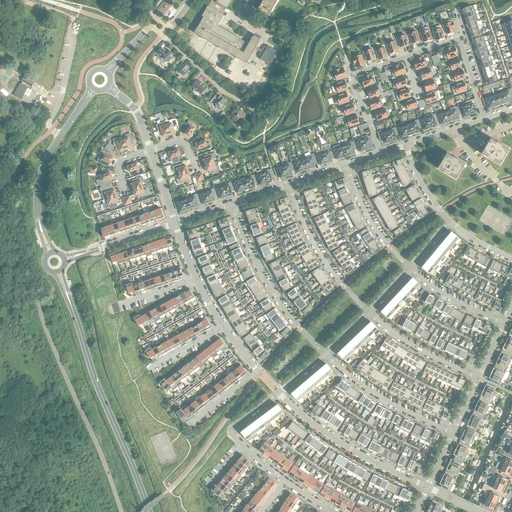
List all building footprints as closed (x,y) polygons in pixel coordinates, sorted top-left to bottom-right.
[(203,13),(202,15),(203,15),(203,16),(204,17),(198,27),(197,27),(194,32),(195,33),(202,37),(201,38),(205,40),(204,40),(205,39),(219,47),(218,48),(222,50),(222,49),(236,57),(236,58),(235,57),(235,58),(239,60),(239,59),(239,58),(246,62),(254,49),(255,50),(255,49),(261,52),(259,54),(259,55),(259,56),(259,57),(260,58),(260,59),(269,65),(275,59),(277,51),(268,45),(267,46),(266,46),(265,46),(264,46),(264,47),(263,47),(262,50),(257,47),(257,46),(257,47),(256,46),(260,39),(259,38),(255,35),(253,35),(253,36),(251,39),(250,39),(248,39),(248,42),(247,43),(238,38),(238,37),(217,25),(226,9),(227,9),(232,0),(211,0),(204,13),(203,13)] [(263,0),(258,10),(269,16),(277,0),(263,0)] [(463,14),(475,10),(473,5),(462,9),(464,14),(463,14)] [(465,19),(476,15),(475,10),(463,14),(464,14),(465,19)] [(451,21),(455,20),(452,12),(449,13),(451,20),(444,22),(444,24),(443,25),(446,34),(452,32),(452,33),(454,33),(454,32),(455,31),(454,28),(452,22),(451,21)] [(467,23),(478,20),(476,15),(465,19),(467,23)] [(509,22),(502,24),(504,30),(511,27),(511,19),(509,21),(509,22)] [(432,28),(435,38),(436,40),(444,37),(443,34),(444,34),(442,28),(441,29),(440,25),(432,28)] [(420,32),(423,40),(423,42),(429,40),(429,41),(431,40),(431,39),(432,39),(429,29),(428,30),(427,28),(421,30),(422,32),(420,32)] [(408,34),(411,41),(411,43),(420,40),(417,31),(415,31),(415,29),(409,31),(409,33),(408,34)] [(471,38),(472,38),(483,34),(481,29),(479,30),(470,33),(472,38),(471,38)] [(397,38),(399,45),(400,47),(405,45),(406,46),(408,45),(408,44),(407,41),(408,41),(406,35),(405,35),(404,35),(403,33),(397,35),(398,37),(397,38)] [(483,36),(472,40),(474,44),(473,45),(474,45),(485,41),(483,36)] [(386,44),(389,51),(389,53),(398,50),(395,41),(393,41),(393,39),(387,41),(387,43),(386,44)] [(485,41),(474,45),(476,49),(487,46),(485,41)] [(379,59),(382,58),(384,58),(384,59),(387,58),(386,57),(387,57),(384,47),(383,48),(382,45),(376,47),(377,50),(376,50),(379,59)] [(487,46),(476,49),(477,54),(488,51),(487,46)] [(367,61),(370,60),(375,58),(372,49),(371,49),(370,47),(364,49),(365,51),(363,51),(367,61)] [(447,57),(448,59),(457,55),(456,50),(457,50),(456,47),(455,48),(454,47),(451,48),(451,47),(445,49),(446,50),(445,50),(445,51),(443,52),(445,58),(447,57)] [(157,53),(162,58),(161,58),(163,60),(164,60),(165,61),(169,57),(170,57),(170,56),(172,54),(167,49),(165,51),(161,48),(157,53)] [(488,51),(477,54),(479,59),(490,55),(488,51)] [(365,64),(364,62),(361,55),(360,55),(359,53),(353,55),(354,57),(353,58),(352,58),(354,64),(355,64),(356,67),(357,67),(357,68),(360,67),(359,66),(365,64)] [(490,55),(479,59),(481,64),(492,60),(490,55)] [(416,69),(425,66),(425,65),(427,64),(425,58),(423,59),(423,58),(422,58),(422,57),(416,59),(416,60),(413,61),(413,62),(413,64),(414,64),(416,69)] [(452,70),(459,67),(461,67),(458,58),(449,61),(449,63),(447,63),(449,69),(451,69),(452,70)] [(492,60),(481,64),(482,69),(493,65),(492,60)] [(184,63),(180,67),(178,65),(174,70),(178,74),(180,72),(184,76),(191,69),(184,63)] [(395,75),(396,76),(405,73),(403,68),(404,67),(404,65),(403,65),(402,64),(399,65),(393,67),(393,68),(393,69),(391,70),(393,76),(395,75)] [(493,65),(482,69),(484,74),(495,70),(493,65)] [(346,77),(345,74),(344,72),(345,71),(344,69),(343,69),(343,68),(340,70),(340,69),(334,71),(334,72),(334,73),(332,74),(334,80),(336,79),(336,80),(346,77)] [(419,71),(421,77),(422,80),(432,77),(431,75),(433,75),(431,69),(429,69),(429,68),(419,71)] [(456,81),(463,79),(465,78),(463,73),(464,73),(463,70),(462,71),(462,70),(453,73),(453,74),(451,75),(453,81),(455,80),(456,81)] [(495,70),(484,74),(485,78),(494,76),(497,75),(495,70)] [(364,87),(373,84),(373,82),(375,82),(373,76),(371,76),(370,75),(364,77),(361,78),(361,79),(360,79),(361,82),(362,81),(364,87)] [(494,76),(485,78),(487,83),(486,83),(486,84),(487,83),(496,81),(498,80),(497,75),(494,76)] [(29,88),(31,86),(32,87),(35,83),(24,77),(21,81),(23,82),(21,84),(20,83),(13,95),(29,104),(36,92),(29,88)] [(397,88),(405,86),(407,85),(404,77),(394,80),(395,81),(393,82),(395,88),(397,87),(397,88)] [(193,84),(191,86),(197,91),(197,92),(198,94),(199,94),(199,93),(200,94),(201,93),(203,94),(208,89),(206,88),(206,87),(201,82),(201,81),(198,78),(196,80),(195,79),(192,82),(193,84)] [(423,83),(425,88),(426,91),(435,88),(435,87),(437,86),(435,80),(433,81),(433,80),(423,83)] [(347,89),(346,86),(344,81),(341,82),(341,81),(335,83),(336,84),(335,84),(336,85),(333,86),(335,92),(338,91),(338,92),(347,89)] [(451,86),(454,94),(466,90),(464,82),(451,86)] [(370,97),(381,94),(382,93),(379,85),(367,89),(370,97)] [(410,96),(409,94),(408,88),(395,92),(398,101),(410,96)] [(511,95),(511,91),(511,89),(497,93),(501,105),(504,104),(504,103),(508,101),(509,102),(511,101),(511,100),(510,96),(511,95)] [(427,94),(424,95),(427,104),(439,99),(436,91),(433,92),(433,91),(427,93),(427,94)] [(349,101),(348,98),(347,96),(348,96),(347,93),(346,94),(346,93),(343,94),(343,93),(337,95),(337,96),(337,97),(335,98),(337,104),(339,103),(339,104),(349,101)] [(497,93),(482,98),(485,105),(487,104),(489,109),(492,108),(492,107),(497,105),(497,106),(501,105),(497,93)] [(215,95),(210,102),(212,104),(213,104),(216,106),(216,107),(218,109),(219,109),(221,111),(225,106),(223,104),(226,101),(220,96),(218,98),(215,95)] [(369,102),(368,102),(369,106),(370,106),(372,109),(381,106),(381,105),(383,104),(381,98),(379,99),(378,98),(369,101),(369,102)] [(405,103),(403,103),(405,109),(407,109),(408,110),(417,107),(414,98),(405,101),(405,103)] [(474,98),(466,101),(466,102),(467,105),(470,114),(472,113),(473,114),(476,113),(475,108),(477,107),(475,101),(474,98)] [(466,102),(457,105),(458,106),(460,113),(463,112),(464,117),(468,116),(468,115),(470,114),(467,105),(466,102)] [(346,115),(353,113),(355,112),(352,103),(343,107),(343,108),(341,109),(343,115),(345,114),(346,115)] [(455,109),(450,111),(453,120),(455,119),(456,120),(459,119),(457,114),(460,113),(458,106),(455,107),(455,109)] [(246,115),(237,107),(229,116),(234,120),(234,121),(236,123),(237,122),(238,124),(240,122),(241,121),(240,121),(246,115)] [(375,112),(377,117),(378,120),(380,119),(387,117),(387,116),(389,115),(387,109),(385,110),(384,108),(375,112)] [(450,111),(444,113),(447,122),(449,121),(450,122),(453,121),(453,120),(450,111)] [(438,113),(435,114),(437,121),(440,120),(442,125),(445,124),(445,123),(447,122),(444,113),(439,115),(438,113)] [(432,114),(426,116),(430,127),(432,127),(433,128),(436,127),(435,122),(437,121),(435,114),(432,115),(432,114)] [(356,115),(347,118),(347,119),(345,120),(347,126),(349,125),(349,126),(359,123),(357,118),(358,118),(357,115),(356,116),(356,115)] [(421,119),(418,120),(420,127),(423,126),(425,130),(428,129),(428,128),(430,127),(426,116),(424,117),(423,118),(424,120),(422,120),(421,119)] [(169,124),(166,125),(169,135),(172,134),(172,133),(175,132),(174,130),(177,129),(175,125),(178,125),(176,119),(173,119),(168,121),(169,124)] [(416,122),(410,124),(413,133),(415,132),(416,133),(419,132),(418,127),(420,127),(418,120),(415,121),(416,122)] [(186,132),(184,134),(190,137),(190,136),(191,136),(192,134),(192,133),(195,128),(191,126),(193,124),(189,121),(183,130),(186,132)] [(161,123),(156,125),(160,135),(162,134),(163,136),(166,135),(166,136),(169,135),(166,125),(162,126),(161,123)] [(410,124),(404,126),(408,136),(411,135),(411,134),(413,133),(410,124)] [(398,126),(395,127),(398,134),(400,133),(402,138),(405,137),(405,136),(407,135),(407,136),(408,136),(404,126),(399,128),(398,126)] [(393,130),(387,132),(390,141),(393,140),(393,141),(396,140),(395,135),(398,134),(395,127),(392,128),(393,130)] [(381,131),(378,132),(380,140),(383,139),(385,144),(388,143),(388,142),(390,141),(387,132),(382,134),(381,131)] [(126,138),(123,139),(126,150),(129,149),(129,148),(131,147),(131,145),(134,144),(133,141),(135,140),(134,135),(131,136),(130,134),(125,135),(126,138)] [(368,138),(363,140),(366,149),(368,148),(368,149),(372,148),(370,143),(373,142),(371,136),(368,137),(368,138)] [(123,151),(126,150),(123,139),(122,139),(121,137),(113,139),(114,143),(113,144),(114,145),(115,146),(116,149),(119,148),(120,151),(123,150),(123,151)] [(481,153),(482,154),(499,164),(508,149),(509,149),(497,142),(491,138),(490,138),(481,153)] [(201,151),(211,148),(209,143),(206,144),(205,140),(200,142),(198,141),(197,142),(196,143),(198,149),(200,148),(201,151)] [(357,140),(354,141),(356,148),(359,147),(360,152),(364,151),(363,150),(366,149),(363,140),(357,142),(357,140)] [(351,144),(346,146),(349,155),(351,154),(351,155),(355,154),(353,149),(356,148),(354,141),(351,142),(351,144)] [(345,143),(339,145),(340,148),(343,157),(345,156),(345,157),(349,156),(349,155),(346,146),(345,143)] [(334,148),(331,149),(333,156),(336,155),(337,160),(341,159),(341,158),(343,157),(340,148),(339,145),(333,147),(334,148)] [(330,148),(322,151),(323,154),(326,162),(328,162),(328,163),(332,161),(330,157),(333,156),(331,149),(330,148)] [(167,157),(169,162),(172,161),(173,163),(180,161),(178,156),(180,155),(178,149),(177,149),(176,149),(175,149),(174,150),(169,152),(170,156),(167,157)] [(111,157),(112,154),(102,150),(99,158),(107,162),(107,163),(109,163),(110,163),(111,163),(113,158),(111,157)] [(316,154),(314,155),(316,162),(319,161),(320,165),(324,164),(324,163),(326,162),(323,154),(322,151),(316,153),(316,154)] [(438,168),(437,168),(455,179),(456,179),(465,164),(455,157),(447,153),(447,152),(438,168)] [(203,163),(204,166),(214,162),(213,159),(216,158),(214,153),(204,156),(205,159),(203,160),(204,162),(203,163)] [(313,154),(305,156),(306,159),(309,168),(311,167),(311,168),(315,167),(313,162),(316,162),(314,155),(313,154)] [(299,158),(291,161),(291,162),(293,169),(296,168),(298,173),(301,172),(301,171),(303,170),(303,171),(304,171),(300,161),(299,158)] [(392,162),(394,167),(405,163),(403,158),(392,162)] [(306,159),(300,161),(304,171),(307,170),(307,169),(309,168),(306,159)] [(215,166),(214,162),(204,166),(205,169),(206,169),(207,171),(209,170),(210,173),(220,170),(218,165),(215,166)] [(288,162),(282,164),(286,176),(288,175),(289,176),(292,175),(291,170),(293,169),(291,162),(288,163),(288,162)] [(127,166),(129,172),(131,171),(132,174),(133,177),(144,173),(141,166),(138,167),(137,163),(131,165),(130,164),(129,165),(128,166),(127,166)] [(183,163),(173,167),(174,172),(177,171),(178,174),(189,171),(188,168),(187,168),(186,165),(184,166),(183,163)] [(394,167),(397,172),(405,168),(403,164),(405,164),(405,163),(394,167)] [(277,167),(274,168),(276,175),(279,174),(281,179),(284,178),(284,177),(286,176),(282,164),(276,166),(277,167)] [(407,172),(405,168),(397,172),(399,177),(407,172)] [(262,171),(263,174),(266,183),(268,182),(268,183),(272,182),(270,177),(273,176),(271,169),(268,170),(262,171)] [(360,173),(361,178),(372,174),(370,169),(360,173)] [(109,172),(108,170),(100,173),(101,175),(100,175),(102,179),(96,180),(98,185),(100,185),(101,187),(100,188),(111,184),(110,178),(112,178),(110,172),(109,172)] [(177,179),(178,184),(189,180),(188,178),(190,177),(189,174),(190,174),(189,171),(178,174),(180,178),(177,179)] [(257,174),(254,175),(256,182),(259,181),(260,186),(264,184),(263,183),(266,183),(263,174),(262,171),(256,173),(257,174)] [(399,177),(401,181),(410,177),(407,172),(399,177)] [(253,183),(256,182),(254,175),(251,176),(251,178),(246,179),(249,189),(249,188),(251,188),(251,189),(255,187),(253,183)] [(132,190),(142,186),(141,183),(144,182),(142,177),(132,180),(133,183),(131,184),(132,187),(131,187),(132,190)] [(412,182),(410,177),(401,181),(403,186),(412,182)] [(334,181),(336,186),(346,183),(345,178),(334,181)] [(246,179),(240,181),(243,190),(245,190),(245,191),(249,189),(246,179)] [(234,181),(231,182),(233,189),(236,188),(237,193),(241,192),(241,191),(243,190),(240,181),(234,183),(234,181)] [(228,185),(223,187),(226,196),(228,195),(229,196),(232,195),(231,190),(233,189),(231,182),(228,183),(228,185)] [(336,192),(338,191),(346,188),(345,184),(346,183),(336,186),(334,187),(336,192)] [(114,190),(112,190),(110,185),(111,184),(100,188),(103,196),(105,195),(107,198),(104,199),(117,195),(116,192),(115,192),(114,190)] [(408,194),(416,189),(414,185),(405,190),(408,194)] [(138,197),(148,194),(146,189),(144,190),(142,186),(132,190),(133,193),(134,193),(135,195),(137,195),(138,197)] [(217,187),(214,188),(216,195),(219,194),(220,199),(224,198),(224,197),(226,196),(223,187),(217,189),(217,187)] [(211,191),(206,193),(209,202),(211,201),(212,202),(215,201),(213,196),(216,195),(214,188),(211,189),(211,191)] [(348,192),(346,188),(338,191),(336,192),(338,197),(340,196),(348,192)] [(301,192),(303,197),(314,194),(312,189),(301,192)] [(378,194),(377,189),(367,192),(369,197),(378,194)] [(411,199),(419,194),(416,189),(408,194),(411,199)] [(340,196),(342,201),(350,197),(348,192),(340,196)] [(200,193),(197,194),(199,201),(202,200),(203,205),(207,203),(209,202),(206,193),(200,195),(200,193)] [(196,202),(199,201),(197,194),(194,195),(194,197),(189,199),(192,207),(194,207),(195,208),(198,206),(196,202)] [(411,199),(413,203),(422,198),(419,194),(411,199)] [(118,198),(117,195),(104,199),(104,200),(107,199),(108,202),(105,203),(103,204),(104,209),(110,207),(111,209),(117,206),(116,202),(118,201),(117,198),(118,198)] [(372,199),(375,204),(383,199),(381,195),(372,199)] [(287,197),(276,201),(277,206),(288,202),(287,197)] [(353,202),(350,197),(342,201),(340,202),(342,207),(353,202)] [(422,198),(413,203),(416,207),(424,202),(422,198)] [(189,199),(183,200),(186,210),(190,209),(190,208),(192,207),(189,199)] [(375,204),(377,208),(386,204),(383,199),(375,204)] [(186,210),(183,200),(178,202),(177,201),(174,202),(176,209),(179,208),(181,212),(184,211),(184,210),(186,209),(186,210)] [(277,206),(279,211),(288,207),(286,203),(288,202),(277,206)] [(417,213),(427,207),(424,202),(416,207),(418,212),(417,213)] [(353,203),(345,208),(348,212),(356,208),(353,203)] [(388,208),(386,204),(377,208),(380,213),(388,208)] [(279,211),(281,216),(290,212),(288,207),(279,211)] [(417,213),(421,219),(429,213),(425,208),(427,207),(417,213)] [(164,217),(161,208),(155,210),(158,219),(164,217)] [(254,208),(243,212),(245,217),(255,213),(254,208)] [(321,213),(319,208),(310,211),(312,216),(321,213)] [(348,212),(346,214),(348,218),(350,217),(358,213),(356,208),(348,212)] [(380,213),(383,217),(391,212),(388,208),(380,213)] [(153,221),(158,219),(155,210),(150,212),(153,221)] [(144,214),(147,222),(153,221),(150,212),(144,214)] [(281,216),(283,220),(292,217),(290,212),(281,216)] [(393,217),(391,212),(383,217),(385,222),(393,217)] [(255,213),(245,217),(247,216),(248,219),(249,221),(257,218),(259,217),(258,213),(255,213)] [(350,217),(348,218),(351,223),(361,217),(358,213),(350,217)] [(139,215),(142,224),(147,222),(144,214),(139,215)] [(314,218),(316,223),(325,219),(323,214),(314,218)] [(133,217),(136,226),(142,224),(139,215),(133,217)] [(131,228),(128,219),(127,217),(122,219),(123,221),(126,230),(131,228)] [(128,219),(131,228),(136,226),(133,217),(128,219)] [(218,220),(220,225),(231,222),(229,217),(218,220)] [(257,218),(249,221),(250,226),(259,223),(261,222),(259,217),(257,218)] [(294,222),(292,217),(283,220),(285,225),(294,222)] [(361,217),(351,223),(353,227),(355,226),(363,222),(361,217)] [(385,222),(388,226),(396,221),(393,217),(385,222)] [(316,223),(319,228),(327,223),(325,219),(316,223)] [(120,232),(117,223),(116,220),(111,222),(115,233),(120,232)] [(117,223),(120,232),(126,230),(123,221),(117,223)] [(390,230),(400,225),(398,225),(396,221),(388,226),(390,230)] [(109,235),(115,233),(111,222),(106,224),(106,226),(109,235)] [(231,222),(220,225),(222,230),(232,226),(231,226),(231,227),(229,222),(231,222)] [(363,222),(355,226),(358,230),(366,226),(363,222)] [(286,227),(289,232),(297,228),(295,223),(286,227)] [(319,228),(321,232),(329,228),(327,223),(319,228)] [(392,230),(397,236),(404,231),(400,225),(390,230),(390,231),(392,230)] [(101,228),(102,233),(101,234),(101,235),(101,236),(102,237),(103,237),(104,237),(109,235),(106,226),(101,228)] [(222,230),(224,235),(233,231),(231,227),(232,226),(222,230)] [(260,228),(252,231),(253,236),(262,233),(262,234),(265,233),(263,227),(260,228)] [(186,237),(197,233),(196,228),(185,231),(186,237)] [(289,232),(291,237),(300,232),(297,228),(289,232)] [(321,232),(323,237),(332,232),(329,228),(321,232)] [(367,228),(359,233),(362,237),(370,232),(367,228)] [(224,235),(226,240),(235,236),(233,231),(234,231),(233,231),(224,235)] [(291,237),(293,241),(302,237),(300,232),(291,237)] [(334,237),(332,232),(323,237),(325,241),(334,237)] [(362,237),(360,238),(362,241),(360,243),(361,244),(363,243),(365,241),(372,236),(370,232),(362,237)] [(451,232),(447,236),(455,243),(459,238),(451,232)] [(199,238),(197,233),(186,237),(188,236),(190,241),(189,241),(199,238)] [(256,238),(258,243),(266,239),(264,234),(256,238)] [(164,238),(167,247),(173,245),(170,236),(164,238)] [(235,236),(226,240),(228,245),(237,241),(237,240),(237,241),(235,236)] [(365,241),(363,243),(366,247),(368,245),(375,240),(372,236),(365,241)] [(457,244),(455,243),(447,236),(444,241),(451,247),(453,249),(457,244)] [(304,242),(302,237),(293,241),(296,246),(304,242)] [(325,241),(328,246),(336,242),(334,237),(325,241)] [(162,249),(167,247),(164,238),(159,240),(162,249)] [(191,246),(201,243),(199,238),(189,241),(190,241),(192,246),(191,246)] [(258,243),(260,248),(268,244),(266,239),(258,243)] [(157,251),(162,249),(159,240),(154,242),(157,251)] [(375,240),(368,245),(371,249),(369,251),(378,244),(375,240)] [(448,252),(451,247),(444,241),(440,245),(448,252)] [(157,251),(154,242),(148,244),(151,253),(157,251)] [(339,246),(336,242),(328,246),(330,251),(339,246)] [(203,248),(201,243),(191,246),(192,246),(193,251),(203,248)] [(238,243),(229,247),(231,251),(240,247),(238,243)] [(262,252),(270,249),(273,248),(271,243),(268,244),(260,248),(262,252)] [(297,248),(300,253),(308,248),(305,243),(297,248)] [(146,254),(151,253),(148,244),(143,245),(146,254)] [(369,251),(367,252),(370,257),(380,249),(377,246),(378,245),(378,244),(369,251)] [(137,247),(140,256),(146,254),(143,245),(137,247)] [(444,256),(448,252),(440,245),(436,249),(444,256)] [(468,257),(473,249),(472,248),(472,249),(471,248),(471,247),(468,246),(463,254),(468,257)] [(135,258),(140,256),(137,247),(132,249),(135,258)] [(240,247),(231,251),(233,256),(243,252),(243,251),(242,252),(240,247)] [(332,252),(335,257),(343,251),(340,247),(332,252)] [(204,253),(203,248),(193,251),(193,252),(193,251),(195,256),(195,257),(195,256),(195,257),(204,253)] [(300,253),(302,257),(310,252),(308,248),(300,253)] [(127,251),(130,260),(135,258),(132,249),(127,251)] [(262,252),(264,257),(272,253),(270,249),(262,252)] [(446,257),(444,256),(436,249),(433,254),(441,260),(442,262),(446,257)] [(472,259),(477,251),(475,250),(473,249),(468,257),(472,259)] [(124,262),(130,260),(127,251),(121,253),(124,262)] [(335,257),(338,261),(346,256),(343,251),(335,257)] [(477,262),(482,254),(481,253),(481,254),(479,253),(480,252),(477,251),(472,259),(477,262)] [(115,252),(109,254),(108,255),(108,256),(108,257),(109,257),(109,258),(110,258),(111,258),(112,263),(118,261),(119,263),(115,252)] [(124,262),(121,253),(116,254),(115,252),(119,263),(124,262)] [(243,252),(233,256),(236,261),(245,256),(244,256),(242,252),(243,252)] [(275,252),(272,253),(264,257),(266,262),(267,261),(268,263),(277,258),(275,252)] [(302,257),(305,261),(313,257),(310,252),(302,257)] [(199,264),(209,259),(206,254),(197,258),(200,263),(199,264)] [(429,258),(437,265),(441,260),(433,254),(429,258)] [(477,262),(481,264),(486,256),(484,255),(482,254),(477,262)] [(236,261),(233,262),(236,266),(238,265),(247,261),(244,257),(245,256),(236,261)] [(349,260),(346,256),(338,261),(341,265),(349,260)] [(481,264),(486,267),(491,259),(490,258),(490,259),(488,258),(489,257),(486,256),(481,264)] [(305,261),(307,266),(316,261),(313,257),(305,261)] [(433,269),(437,265),(429,258),(426,263),(433,269)] [(211,264),(209,259),(199,264),(200,263),(202,268),(201,268),(201,269),(211,264)] [(488,268),(493,270),(497,262),(495,261),(493,259),(488,268)] [(269,264),(271,269),(279,265),(277,260),(269,264)] [(341,265),(344,269),(353,263),(352,264),(349,260),(341,265)] [(238,265),(236,266),(238,271),(240,270),(249,265),(249,266),(247,261),(238,265)] [(318,265),(316,261),(307,266),(310,270),(318,265)] [(493,270),(498,273),(502,264),(501,264),(500,263),(497,262),(493,270)] [(350,274),(357,268),(353,263),(344,269),(344,270),(345,269),(350,274)] [(429,274),(433,269),(426,263),(422,267),(429,274)] [(211,264),(201,269),(202,268),(204,273),(213,269),(211,264)] [(498,273),(502,275),(507,266),(506,266),(504,266),(505,265),(502,264),(498,273)] [(240,270),(238,271),(240,275),(242,274),(252,270),(251,270),(249,266),(249,265),(240,270)] [(271,269),(274,273),(282,269),(279,265),(271,269)] [(502,275),(507,277),(511,266),(511,268),(511,269),(509,268),(509,267),(507,266),(502,275)] [(180,267),(175,269),(178,280),(184,278),(181,269),(180,267)] [(312,272),(315,277),(323,271),(319,267),(312,272)] [(175,269),(169,271),(173,281),(178,280),(175,269)] [(215,274),(213,269),(204,273),(204,274),(204,273),(206,278),(215,274)] [(274,273),(276,278),(284,273),(282,269),(274,273)] [(252,270),(242,274),(245,279),(253,275),(254,275),(254,274),(253,275),(251,270),(252,270)] [(169,271),(164,272),(168,283),(173,281),(169,271)] [(318,281),(326,275),(323,271),(315,277),(318,281)] [(164,272),(159,274),(159,276),(162,285),(168,283),(164,272)] [(287,278),(284,273),(276,278),(279,282),(287,278)] [(208,283),(217,279),(215,274),(206,278),(207,278),(209,283),(208,283)] [(450,284),(450,285),(454,276),(450,274),(445,282),(448,284),(448,283),(450,284)] [(318,281),(321,285),(329,279),(326,275),(318,281)] [(159,276),(154,278),(157,287),(162,285),(159,276)] [(249,286),(258,281),(258,280),(257,281),(254,277),(255,276),(254,276),(246,282),(249,286)] [(459,278),(454,276),(450,285),(452,286),(453,285),(454,286),(454,287),(459,278)] [(154,278),(148,280),(151,289),(157,287),(154,278)] [(279,282),(281,287),(289,282),(287,278),(279,282)] [(412,278),(408,282),(416,289),(420,285),(412,278)] [(463,281),(459,278),(454,287),(457,288),(459,289),(463,281)] [(220,284),(217,279),(208,283),(209,283),(211,288),(210,288),(220,284)] [(322,290),(332,283),(329,279),(321,285),(324,289),(322,290)] [(124,286),(124,287),(125,288),(126,288),(126,289),(127,289),(129,293),(134,292),(135,294),(131,283),(130,280),(128,280),(128,281),(128,284),(126,284),(125,285),(124,286)] [(148,280),(143,282),(146,290),(151,289),(148,280)] [(131,283),(135,294),(141,292),(138,283),(137,281),(131,283)] [(252,290),(260,285),(257,281),(258,281),(249,286),(252,290)] [(468,283),(463,281),(459,289),(461,291),(462,290),(463,291),(463,292),(468,283)] [(143,282),(138,283),(141,292),(146,290),(143,282)] [(292,287),(289,282),(281,287),(284,291),(292,287)] [(412,293),(416,289),(408,282),(404,286),(412,293)] [(332,284),(332,283),(322,290),(327,295),(334,289),(330,285),(332,284)] [(472,285),(468,283),(463,292),(466,293),(466,292),(468,293),(468,294),(472,285)] [(212,293),(213,293),(222,289),(220,284),(210,288),(211,288),(213,293),(212,293)] [(252,296),(263,289),(262,289),(260,285),(252,290),(249,292),(252,296)] [(477,288),(472,285),(468,294),(470,295),(471,295),(472,296),(473,296),(477,288)] [(408,297),(412,293),(404,286),(401,290),(408,297)] [(287,294),(290,298),(297,292),(294,288),(287,294)] [(195,297),(190,289),(185,292),(189,300),(195,297)] [(222,289),(213,293),(215,298),(224,294),(222,289)] [(255,300),(257,299),(266,293),(265,294),(263,290),(263,289),(252,296),(255,300)] [(475,298),(477,299),(478,299),(479,299),(479,300),(483,291),(479,289),(475,298)] [(401,290),(397,295),(404,301),(406,303),(410,299),(408,297),(401,290)] [(488,294),(483,291),(479,300),(482,301),(484,302),(488,294)] [(185,292),(180,295),(184,303),(189,300),(185,292)] [(297,292),(290,298),(293,302),(301,296),(297,292)] [(260,303),(268,298),(265,294),(266,294),(266,293),(257,299),(260,303)] [(425,302),(429,304),(434,296),(429,294),(425,302)] [(488,304),(489,304),(493,296),(488,294),(484,302),(487,304),(487,303),(489,304),(488,304)] [(180,295),(175,297),(179,306),(184,303),(180,295)] [(220,305),(229,299),(226,295),(218,300),(217,300),(218,300),(221,304),(220,305)] [(393,299),(400,306),(404,301),(397,295),(393,299)] [(293,302),(296,306),(304,300),(301,296),(293,302)] [(429,304),(434,307),(438,298),(438,299),(434,296),(429,304)] [(497,298),(493,296),(489,304),(491,306),(492,305),(493,306),(493,307),(492,308),(497,298)] [(175,297),(170,300),(174,308),(179,306),(175,297)] [(223,309),(234,303),(231,298),(229,299),(220,305),(221,304),(223,309)] [(260,303),(262,308),(271,302),(268,298),(269,298),(268,298),(260,303)] [(434,307),(438,309),(443,301),(442,301),(438,299),(439,298),(438,298),(434,307)] [(502,300),(497,298),(492,308),(493,309),(493,308),(495,309),(494,309),(497,311),(502,300)] [(400,306),(393,299),(389,303),(396,310),(400,306)] [(170,300),(165,303),(169,311),(174,308),(170,300)] [(300,310),(308,303),(307,304),(304,300),(296,306),(300,310)] [(438,309),(443,312),(447,303),(447,304),(443,301),(438,309)] [(271,302),(262,308),(265,312),(273,307),(271,303),(271,302)] [(165,303),(160,306),(165,314),(169,311),(165,303)] [(237,307),(234,303),(223,309),(224,309),(226,314),(235,309),(237,307)] [(313,308),(308,303),(300,310),(306,315),(313,308)] [(385,307),(392,314),(396,310),(389,303),(385,307)] [(443,312),(447,314),(452,306),(451,306),(447,304),(447,303),(443,312)] [(160,306),(155,308),(160,317),(165,314),(160,306)] [(447,314),(451,317),(456,308),(456,309),(452,306),(447,314)] [(381,311),(388,318),(392,314),(385,307),(381,311)] [(156,321),(161,319),(155,308),(150,311),(156,321)] [(267,314),(270,318),(278,312),(275,308),(267,314)] [(451,317),(456,319),(461,311),(460,311),(456,309),(456,308),(451,317)] [(228,319),(237,313),(235,309),(226,314),(229,318),(228,319)] [(150,311),(145,314),(150,322),(155,319),(150,311)] [(465,313),(465,314),(460,311),(461,311),(456,319),(461,322),(465,314),(465,313)] [(278,312),(270,318),(273,323),(281,316),(278,313),(278,312)] [(231,323),(240,318),(237,313),(228,319),(229,318),(232,323),(231,323)] [(144,325),(145,325),(139,314),(134,317),(133,318),(133,319),(133,320),(133,321),(134,321),(135,321),(136,321),(138,326),(143,323),(144,325)] [(145,314),(143,315),(140,317),(139,314),(145,325),(150,322),(145,314)] [(472,317),(467,314),(462,325),(467,327),(472,316),(472,317)] [(273,323),(276,327),(284,320),(284,321),(281,317),(281,316),(273,323)] [(402,326),(406,329),(406,330),(411,321),(412,319),(407,316),(406,318),(405,318),(399,323),(402,325),(402,326)] [(472,316),(467,327),(472,329),(473,327),(477,318),(476,319),(472,317),(472,316)] [(206,317),(200,320),(201,322),(206,330),(211,327),(206,317)] [(240,318),(231,323),(232,323),(234,327),(234,328),(243,323),(240,318)] [(473,327),(477,329),(481,320),(481,321),(476,319),(477,318),(473,327)] [(412,319),(411,321),(406,330),(406,329),(411,332),(410,332),(415,324),(416,322),(412,319)] [(284,320),(276,327),(279,331),(278,331),(287,325),(284,321),(284,320)] [(477,329),(482,331),(486,321),(485,323),(481,321),(481,320),(477,329)] [(487,321),(486,321),(482,331),(487,334),(491,324),(489,322),(488,323),(486,322),(487,321)] [(195,322),(190,325),(196,335),(201,333),(197,324),(195,322)] [(201,322),(197,324),(201,333),(206,330),(201,322)] [(371,322),(367,326),(374,333),(376,335),(380,331),(378,329),(371,322)] [(237,332),(237,333),(246,327),(243,323),(234,328),(235,328),(237,332)] [(420,326),(415,324),(410,332),(411,332),(415,334),(415,335),(420,326)] [(190,325),(185,328),(187,330),(191,338),(196,335),(190,325)] [(287,325),(278,331),(285,338),(291,331),(286,326),(287,325)] [(367,326),(362,330),(369,337),(374,333),(367,326)] [(424,329),(420,326),(415,335),(415,334),(420,337),(419,337),(424,329)] [(246,327),(237,333),(237,332),(240,337),(248,332),(246,327)] [(424,340),(429,331),(424,329),(419,337),(420,337),(424,339),(424,340)] [(187,330),(182,333),(186,341),(191,338),(187,330)] [(362,330),(358,334),(365,341),(369,337),(362,330)] [(433,334),(429,331),(424,340),(424,339),(429,342),(428,342),(433,334)] [(246,343),(254,337),(250,332),(243,338),(243,339),(242,339),(243,339),(246,343)] [(182,333),(177,336),(181,344),(185,342),(186,341),(182,333)] [(175,334),(170,336),(172,338),(176,346),(181,344),(177,336),(175,334)] [(358,334),(354,337),(361,345),(365,341),(358,334)] [(438,336),(433,334),(428,342),(429,342),(433,344),(433,345),(433,344),(438,336)] [(256,336),(254,337),(246,343),(250,347),(249,347),(257,341),(259,340),(256,336)] [(354,337),(350,341),(357,349),(361,345),(354,337)] [(172,338),(167,341),(171,349),(176,346),(172,338)] [(220,338),(215,342),(221,349),(223,352),(228,348),(220,338)] [(386,349),(391,340),(386,338),(381,346),(386,349)] [(439,338),(435,346),(440,349),(444,340),(439,338)] [(395,343),(391,341),(391,340),(386,349),(390,351),(395,343)] [(448,342),(444,340),(440,349),(445,351),(444,351),(448,342)] [(167,341),(162,344),(166,352),(171,349),(167,341)] [(261,345),(257,341),(249,347),(249,348),(250,347),(253,351),(252,352),(261,345)] [(350,341),(346,345),(353,353),(357,349),(350,341)] [(161,342),(156,345),(157,347),(161,355),(166,352),(162,344),(161,342)] [(215,342),(211,345),(217,353),(221,349),(215,342)] [(449,353),(453,345),(448,342),(444,351),(445,351),(449,353)] [(390,351),(394,354),(400,345),(399,346),(395,343),(396,343),(395,343),(390,351)] [(511,355),(511,346),(505,343),(503,346),(504,346),(502,351),(511,355)] [(211,345),(206,349),(212,356),(213,358),(218,355),(217,353),(211,345)] [(253,351),(256,356),(264,349),(261,345),(252,352),(253,352),(253,351)] [(346,345),(342,349),(349,357),(353,353),(346,345)] [(394,354),(399,357),(404,348),(404,349),(400,346),(400,345),(394,354)] [(458,347),(453,345),(449,353),(449,354),(449,353),(454,355),(453,356),(454,356),(458,347)] [(454,356),(454,355),(458,357),(458,358),(462,349),(463,347),(459,345),(458,347),(454,356)] [(144,352),(144,353),(145,353),(145,354),(146,354),(147,354),(150,358),(155,355),(156,358),(150,347),(145,350),(144,351),(144,352)] [(151,347),(150,347),(156,358),(161,355),(157,347),(152,349),(151,347)] [(399,357),(403,359),(408,351),(404,349),(404,348),(399,357)] [(206,349),(202,352),(208,360),(212,356),(206,349)] [(270,354),(264,349),(256,356),(257,355),(264,361),(270,354)] [(342,349),(338,353),(345,361),(349,357),(342,349)] [(467,351),(462,349),(458,358),(459,357),(463,359),(463,360),(467,351)] [(467,363),(472,353),(473,351),(468,349),(467,351),(463,360),(463,359),(468,361),(467,363)] [(409,351),(408,351),(403,359),(407,362),(413,353),(412,354),(408,351),(409,351)] [(511,355),(502,351),(500,356),(499,355),(498,358),(509,363),(511,360),(509,357),(510,355),(511,355)] [(202,352),(197,356),(203,363),(208,360),(202,352)] [(407,362),(412,365),(417,356),(417,357),(413,354),(413,353),(407,362)] [(476,356),(472,353),(467,363),(472,366),(476,356)] [(197,356),(193,359),(199,367),(200,368),(205,365),(203,363),(197,356)] [(412,365),(416,368),(421,359),(417,357),(417,356),(412,365)] [(507,367),(509,363),(498,358),(497,361),(495,366),(505,370),(503,369),(505,367),(507,367)] [(193,359),(188,363),(194,370),(199,367),(193,359)] [(422,359),(421,359),(416,368),(421,370),(426,362),(426,361),(425,362),(421,359),(422,359)] [(361,372),(366,363),(362,360),(357,368),(361,371),(361,372)] [(188,363),(184,366),(190,374),(194,370),(188,363)] [(371,366),(366,363),(361,372),(361,371),(365,374),(365,375),(371,366)] [(432,365),(427,363),(423,372),(428,374),(433,364),(432,364),(432,365)] [(326,364),(322,367),(328,375),(333,371),(326,364)] [(437,367),(432,365),(433,364),(428,374),(433,376),(437,367)] [(241,365),(236,369),(242,376),(247,373),(241,365)] [(184,366),(179,370),(185,377),(190,374),(184,366)] [(375,369),(371,366),(365,375),(366,374),(370,377),(369,377),(370,377),(375,369)] [(505,370),(495,366),(493,370),(492,370),(491,373),(502,378),(504,374),(502,372),(503,370),(505,370)] [(324,379),(328,375),(322,367),(317,371),(324,379)] [(433,376),(437,378),(442,369),(441,369),(437,367),(433,376)] [(238,380),(242,376),(236,369),(232,372),(238,380)] [(379,371),(375,369),(370,377),(374,379),(374,380),(379,371)] [(442,369),(437,378),(442,380),(446,371),(442,369)] [(179,370),(175,373),(181,381),(185,377),(179,370)] [(320,382),(324,379),(317,371),(313,375),(320,382)] [(384,374),(379,371),(374,380),(374,379),(378,382),(378,383),(384,374)] [(442,380),(447,382),(451,373),(451,374),(446,372),(447,371),(446,371),(442,380)] [(232,372),(227,376),(233,383),(238,380),(232,372)] [(175,373),(170,377),(176,384),(178,387),(182,383),(181,381),(175,373)] [(451,385),(456,375),(455,376),(451,374),(451,373),(447,382),(451,385)] [(501,382),(502,378),(491,373),(490,375),(490,376),(488,380),(498,385),(497,384),(498,382),(501,382)] [(388,377),(384,374),(378,383),(379,382),(383,385),(382,385),(383,385),(388,377)] [(315,386),(320,382),(313,375),(309,378),(315,386)] [(451,385),(456,387),(461,376),(460,378),(455,376),(456,375),(451,385)] [(229,387),(233,383),(227,376),(223,379),(229,387)] [(461,389),(465,380),(466,378),(461,376),(456,387),(461,389)] [(164,378),(172,388),(176,384),(170,377),(166,380),(165,379),(164,378)] [(387,388),(393,379),(388,377),(383,385),(387,387),(387,388)] [(159,383),(159,384),(159,385),(160,385),(160,386),(161,386),(162,385),(165,389),(167,388),(169,390),(171,388),(172,388),(164,378),(160,382),(159,382),(159,383)] [(315,386),(309,378),(304,382),(311,390),(315,386)] [(223,379),(218,383),(224,390),(229,387),(223,379)] [(339,381),(332,387),(335,389),(340,392),(341,390),(347,382),(346,383),(342,380),(340,383),(339,382),(339,381)] [(389,390),(394,392),(394,393),(398,384),(394,381),(389,390)] [(307,393),(311,390),(304,382),(300,386),(307,393)] [(341,390),(340,392),(344,395),(345,393),(351,385),(350,385),(346,383),(347,382),(341,390)] [(214,386),(220,394),(224,390),(218,383),(214,386)] [(484,388),(483,390),(494,396),(496,392),(494,390),(495,387),(497,388),(487,383),(484,388)] [(398,384),(394,393),(394,392),(399,395),(398,395),(403,386),(398,384)] [(351,385),(345,393),(350,396),(355,388),(351,386),(351,385)] [(209,386),(207,387),(215,397),(220,394),(214,386),(211,388),(209,386)] [(302,397),(307,393),(300,386),(296,390),(302,397)] [(408,388),(403,386),(398,395),(399,395),(403,397),(403,398),(408,388)] [(355,388),(350,396),(354,399),(359,391),(355,389),(355,388)] [(403,398),(403,397),(408,399),(407,400),(412,391),(408,388),(403,398)] [(209,390),(205,393),(211,401),(215,397),(209,390)] [(298,401),(302,397),(296,390),(291,393),(298,401)] [(482,393),(480,398),(490,403),(488,402),(489,400),(492,399),(494,396),(483,390),(481,393),(482,393)] [(359,391),(354,399),(358,402),(363,394),(359,391)] [(417,393),(412,391),(407,400),(408,400),(408,399),(412,402),(417,393)] [(205,393),(200,397),(206,404),(211,401),(205,393)] [(416,404),(417,404),(421,395),(417,393),(412,402),(417,404),(416,404)] [(363,394),(358,402),(362,405),(368,397),(367,397),(363,394),(364,394),(363,394)] [(426,398),(421,395),(417,404),(421,406),(421,407),(422,406),(426,398)] [(200,397),(196,400),(202,408),(206,404),(200,397)] [(368,397),(362,405),(366,408),(371,400),(367,397),(368,397)] [(490,403),(480,398),(478,403),(477,402),(476,405),(487,410),(489,407),(487,404),(488,402),(490,403)] [(428,410),(432,401),(428,399),(423,408),(428,410)] [(196,400),(191,404),(197,411),(202,408),(196,400)] [(366,408),(365,410),(369,413),(371,411),(376,403),(376,402),(376,403),(372,400),(371,400),(366,408)] [(437,403),(432,401),(428,410),(428,411),(428,410),(433,412),(433,413),(437,403)] [(442,405),(437,403),(433,413),(433,412),(437,414),(437,415),(442,405)] [(191,404),(187,407),(193,415),(197,411),(191,404)] [(278,404),(273,408),(279,416),(284,412),(278,404)] [(315,415),(316,415),(321,407),(317,404),(312,412),(316,415),(315,415)] [(373,412),(378,415),(382,406),(382,407),(377,404),(373,412)] [(446,408),(442,405),(437,415),(438,414),(442,416),(441,418),(446,408)] [(475,408),(473,413),(483,417),(482,417),(483,414),(486,414),(487,410),(476,405),(475,408)] [(382,417),(387,408),(387,409),(382,407),(383,406),(382,406),(378,415),(382,417)] [(181,409),(188,418),(193,415),(187,407),(182,411),(181,409)] [(321,407),(316,415),(320,417),(320,418),(326,409),(321,407)] [(274,419),(279,416),(273,408),(268,411),(274,419)] [(387,419),(391,411),(387,409),(387,408),(382,417),(387,419)] [(451,410),(447,408),(446,408),(441,418),(446,420),(451,410)] [(181,409),(176,412),(176,413),(175,413),(175,414),(175,415),(176,415),(176,416),(177,416),(178,416),(179,416),(182,420),(186,416),(188,418),(181,409)] [(324,421),(330,412),(326,409),(320,418),(320,417),(324,420),(324,421)] [(270,423),(274,419),(268,411),(264,415),(270,423)] [(391,422),(396,413),(396,414),(391,411),(392,411),(391,411),(387,419),(391,422)] [(328,424),(334,415),(330,412),(324,421),(325,420),(329,423),(328,424)] [(391,422),(396,424),(401,416),(400,416),(396,414),(396,413),(391,422)] [(470,417),(469,420),(480,425),(482,421),(480,419),(481,417),(483,417),(473,413),(471,417),(470,417)] [(265,426),(270,423),(264,415),(259,418),(265,426)] [(334,415),(328,424),(329,423),(333,426),(332,426),(333,426),(338,418),(334,415)] [(396,424),(400,427),(405,418),(400,416),(401,416),(396,424)] [(261,430),(265,426),(259,418),(255,422),(261,430)] [(337,429),(343,421),(338,418),(333,426),(333,427),(333,426),(337,429)] [(400,427),(405,429),(410,420),(409,420),(409,421),(405,419),(405,418),(400,427)] [(410,420),(405,429),(410,431),(414,423),(409,421),(410,420)] [(468,423),(466,427),(476,432),(475,431),(476,429),(479,429),(480,425),(469,420),(468,423)] [(287,428),(292,432),(298,424),(297,424),(293,421),(287,428)] [(343,434),(348,426),(349,424),(345,421),(339,431),(343,434)] [(255,422),(250,425),(256,433),(261,430),(255,422)] [(298,424),(292,432),(296,435),(302,427),(297,424),(298,424)] [(416,437),(417,435),(421,426),(420,426),(416,424),(411,434),(416,437)] [(258,435),(256,433),(250,425),(245,428),(253,439),(258,435)] [(348,426),(343,434),(344,434),(348,436),(348,437),(353,429),(348,426)] [(352,440),(357,431),(358,429),(354,426),(353,429),(348,437),(348,436),(352,439),(352,440)] [(420,439),(421,437),(425,428),(421,426),(417,435),(416,437),(420,439)] [(302,427),(296,435),(300,438),(306,430),(306,431),(302,427)] [(463,432),(462,434),(474,440),(475,436),(474,434),(475,431),(476,432),(466,427),(464,432),(463,432)] [(253,439),(245,428),(241,432),(248,442),(253,438),(253,439)] [(426,428),(425,428),(421,437),(420,439),(425,441),(426,439),(430,430),(430,431),(425,429),(426,428)] [(300,438),(305,442),(311,433),(310,434),(306,431),(307,430),(306,430),(300,438)] [(430,443),(431,441),(435,431),(434,433),(430,431),(430,430),(426,439),(425,441),(430,443)] [(357,442),(361,434),(357,431),(352,440),(353,439),(357,441),(356,442),(357,442)] [(361,445),(366,436),(367,434),(363,431),(361,434),(357,442),(361,444),(361,445)] [(440,433),(435,431),(431,441),(430,443),(434,445),(440,433)] [(311,433),(305,442),(309,445),(315,437),(310,434),(311,433)] [(366,447),(370,439),(372,436),(367,434),(366,436),(361,445),(361,444),(366,446),(365,447),(366,447)] [(461,437),(459,442),(469,447),(468,446),(469,444),(472,443),(474,440),(462,434),(461,437)] [(309,445),(313,448),(319,440),(315,437),(309,445)] [(319,440),(313,448),(317,451),(324,443),(323,444),(319,441),(319,440)] [(263,452),(265,453),(271,444),(266,441),(259,450),(263,453),(263,452)] [(372,452),(376,443),(372,441),(368,449),(372,451),(372,452)] [(457,446),(455,449),(467,454),(468,451),(467,448),(468,446),(469,447),(459,442),(457,447),(457,446)] [(324,443),(317,451),(322,455),(328,447),(328,446),(327,447),(323,444),(324,443)] [(381,445),(376,443),(372,452),(373,451),(377,453),(377,454),(381,445)] [(271,444),(265,453),(266,454),(265,455),(269,457),(274,450),(270,446),(271,445),(271,444)] [(381,445),(377,454),(377,453),(382,456),(381,456),(386,447),(381,445)] [(381,456),(382,456),(386,458),(390,450),(386,447),(381,456)] [(391,447),(390,450),(386,458),(391,460),(390,461),(391,461),(395,452),(396,450),(391,447)] [(329,448),(324,457),(329,459),(334,451),(329,448)] [(465,458),(467,454),(455,449),(454,452),(455,452),(452,457),(462,461),(461,461),(462,458),(465,458)] [(272,459),(274,460),(279,453),(274,450),(269,457),(272,459)] [(334,451),(329,459),(334,462),(339,454),(334,451),(335,451),(334,451)] [(391,460),(395,462),(395,463),(396,462),(400,454),(395,452),(391,461),(391,460)] [(275,461),(278,464),(283,456),(279,453),(274,460),(275,461)] [(339,454),(334,462),(339,465),(343,457),(339,454),(339,453),(339,454)] [(240,458),(239,460),(247,467),(251,462),(242,455),(240,458)] [(397,464),(402,466),(402,467),(406,457),(401,455),(397,464)] [(281,466),(283,467),(289,458),(288,460),(283,456),(278,464),(281,466)] [(343,457),(339,465),(343,468),(348,459),(344,457),(344,456),(343,457)] [(402,467),(402,466),(407,468),(406,469),(411,459),(406,457),(402,467)] [(462,461),(452,457),(450,461),(448,464),(460,469),(462,465),(460,463),(461,461),(462,461)] [(294,462),(289,458),(283,467),(284,468),(287,471),(293,464),(294,462)] [(511,460),(506,458),(503,464),(511,468),(511,460)] [(343,468),(342,470),(346,473),(348,470),(353,461),(353,462),(348,459),(349,459),(348,459),(343,468)] [(411,471),(415,461),(411,459),(406,469),(407,469),(407,468),(411,470),(411,471)] [(237,461),(235,464),(244,471),(247,467),(239,460),(238,462),(237,461)] [(353,461),(348,470),(353,473),(358,464),(357,465),(353,462),(353,461)] [(420,464),(415,461),(411,471),(411,470),(416,472),(415,474),(420,464)] [(233,467),(232,469),(240,476),(244,471),(235,464),(233,467)] [(358,464),(353,473),(357,476),(362,467),(358,465),(358,464)] [(425,466),(420,464),(415,474),(420,476),(425,466)] [(456,476),(460,469),(448,464),(447,467),(448,467),(446,471),(456,476)] [(511,468),(503,464),(501,464),(498,470),(509,475),(511,469),(511,468)] [(293,475),(294,476),(299,469),(294,466),(289,473),(292,476),(293,475)] [(362,467),(357,476),(362,479),(367,470),(362,468),(363,467),(362,467)] [(230,470),(228,473),(236,480),(240,476),(232,469),(230,471),(230,470)] [(299,469),(294,476),(296,477),(295,478),(299,480),(304,472),(299,469)] [(367,470),(362,479),(367,481),(372,473),(372,472),(371,473),(367,470)] [(443,476),(442,479),(453,484),(455,480),(453,478),(454,476),(456,477),(456,476),(446,471),(443,476)] [(304,472),(299,480),(302,482),(302,481),(304,482),(308,475),(304,472)] [(226,476),(224,478),(233,485),(236,480),(228,473),(225,476),(226,476)] [(379,476),(378,476),(373,474),(369,483),(374,485),(379,476)] [(495,481),(505,486),(504,485),(507,479),(496,474),(493,480),(495,481)] [(305,483),(305,484),(308,486),(313,478),(308,475),(304,482),(305,483)] [(268,476),(264,481),(273,488),(274,486),(275,487),(277,484),(268,476)] [(379,487),(384,478),(383,479),(379,476),(374,485),(379,487)] [(223,479),(220,482),(229,489),(233,485),(224,478),(223,479)] [(308,486),(312,488),(312,487),(313,488),(318,481),(313,478),(308,486)] [(384,478),(379,487),(384,490),(389,480),(388,480),(388,481),(383,479),(384,478)] [(449,491),(453,484),(442,479),(440,481),(441,482),(439,486),(449,491)] [(389,492),(393,483),(393,482),(393,483),(388,481),(389,480),(384,490),(389,492)] [(264,481),(261,485),(270,493),(272,490),(271,490),(273,488),(264,481)] [(315,489),(314,490),(318,492),(323,484),(318,481),(313,488),(315,489)] [(495,481),(493,481),(490,487),(502,493),(505,486),(495,481)] [(215,485),(226,493),(229,489),(220,482),(218,484),(219,485),(217,486),(215,485)] [(394,494),(398,485),(393,483),(394,483),(393,483),(389,492),(394,494)] [(214,486),(211,489),(215,493),(217,495),(218,495),(220,497),(224,492),(225,494),(226,493),(215,485),(214,487),(214,486)] [(261,485),(257,490),(265,497),(267,495),(270,493),(261,485)] [(398,485),(394,494),(399,496),(403,487),(403,488),(398,485)] [(329,489),(324,486),(320,494),(324,496),(325,497),(329,489)] [(399,496),(404,499),(409,488),(408,490),(403,488),(403,487),(399,496)] [(414,490),(409,488),(404,499),(409,501),(414,490)] [(329,489),(325,497),(327,497),(327,498),(330,500),(336,490),(335,490),(334,491),(329,489)] [(253,494),(262,502),(264,499),(264,498),(265,497),(257,490),(253,494)] [(336,490),(330,500),(334,502),(334,501),(336,502),(341,492),(336,490)] [(341,492),(336,502),(337,503),(340,505),(345,497),(340,494),(341,492)] [(488,492),(485,498),(497,504),(500,497),(488,492)] [(299,498),(291,493),(289,496),(289,497),(288,498),(295,503),(299,498)] [(253,494),(250,499),(258,506),(260,504),(262,502),(253,494)] [(340,505),(344,507),(344,506),(346,507),(350,499),(345,497),(340,505)] [(292,508),(295,503),(288,498),(287,500),(286,500),(284,503),(292,508)] [(497,504),(487,499),(485,498),(482,504),(493,509),(496,503),(497,504)] [(246,503),(255,510),(257,508),(257,507),(258,506),(250,499),(246,503)] [(347,508),(351,510),(355,502),(350,499),(346,507),(347,508)] [(429,508),(438,511),(440,511),(444,504),(442,503),(439,501),(438,502),(433,500),(431,505),(430,505),(429,508)] [(359,511),(363,505),(357,502),(352,511),(359,511)] [(243,507),(248,511),(253,511),(255,510),(246,503),(248,505),(244,509),(243,507)] [(289,511),(292,508),(284,503),(282,506),(283,506),(282,508),(287,511),(289,511)]
